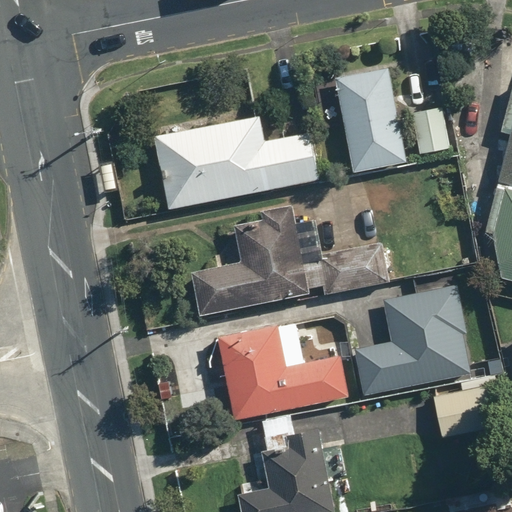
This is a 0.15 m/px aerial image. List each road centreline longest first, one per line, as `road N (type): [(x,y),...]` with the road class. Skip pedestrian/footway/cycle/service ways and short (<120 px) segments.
road 1 (secondary): [(17,43),(110,511)]
road 2 (residential): [(247,0),(17,43)]
